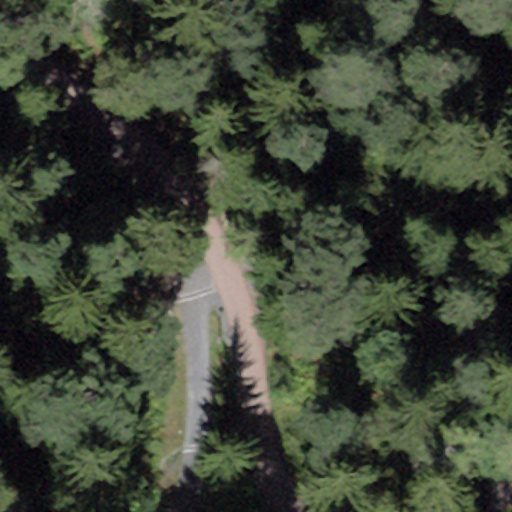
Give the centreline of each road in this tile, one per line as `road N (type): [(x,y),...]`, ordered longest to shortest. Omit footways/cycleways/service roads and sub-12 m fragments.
road 1 (track): [(0,50),(118,134),(191,211),(229,277),(263,463),(288,511)]
road 2 (track): [(187,511),(200,459),(188,312),(191,211)]
